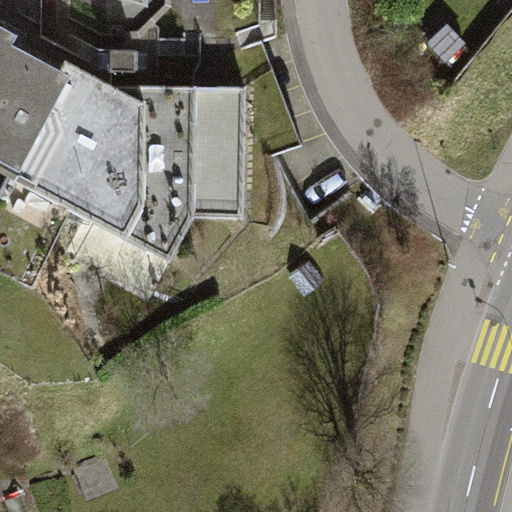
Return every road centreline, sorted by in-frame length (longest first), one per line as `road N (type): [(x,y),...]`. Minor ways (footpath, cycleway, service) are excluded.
road 1 (residential): [(511,247),(474,236),(382,164),(333,92),(315,0)]
road 2 (secondary): [(469,511),(511,354)]
